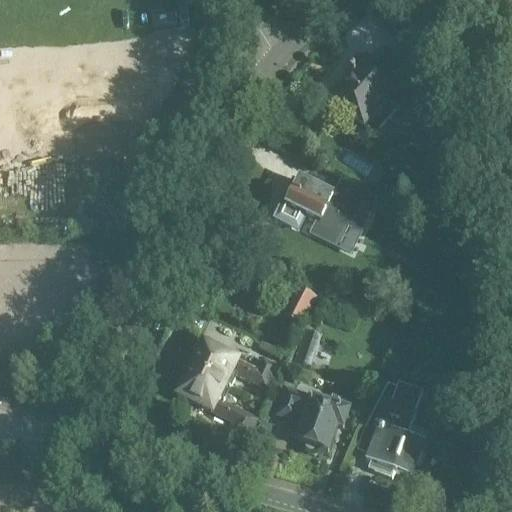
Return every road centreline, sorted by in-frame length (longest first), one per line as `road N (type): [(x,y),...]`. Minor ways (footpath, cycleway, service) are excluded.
road 1 (secondary): [(273,59),(76,445)]
road 2 (residential): [(287,511),(76,445)]
